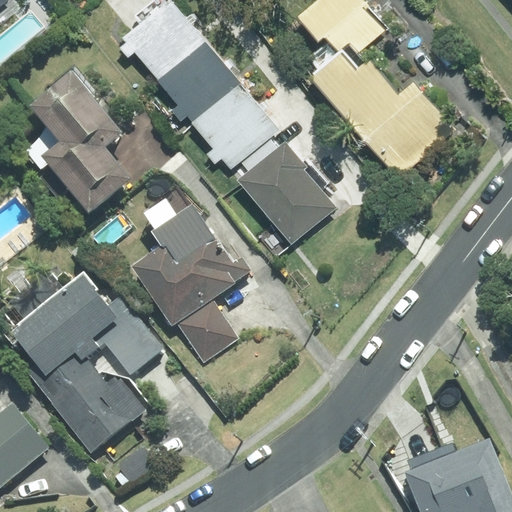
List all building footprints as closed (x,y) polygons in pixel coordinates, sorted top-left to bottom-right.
[(283,129),(178,0),(170,0),(127,35),(234,169),(283,129)] [(375,0),(319,0),(304,14),(326,40),(333,34),(344,47),(353,38),(364,51),(396,24),(375,0)] [(316,74),(401,175),(458,126),(419,80),(404,92),(373,55),(363,63),(349,46),(316,74)] [(66,148),(48,163),(93,219),(137,184),(111,152),(127,140),(79,81),(39,113),(66,148)] [(343,203),(291,138),(242,177),(294,242),(343,203)] [(137,271),(202,367),(240,341),(214,303),(258,273),(248,258),(237,265),(200,209),(159,237),(168,250),(137,271)] [(31,371),(95,455),(150,412),(126,381),(112,392),(90,362),(109,347),(133,378),(170,350),(129,296),(114,308),(93,280),(19,336),(41,364),(31,371)] [(0,495),(54,453),(18,407),(0,421),(0,495)] [(511,511),(511,473),(498,437),(411,470),(426,511),(511,511)] [(161,467),(145,445),(112,470),(129,492),(161,467)]
